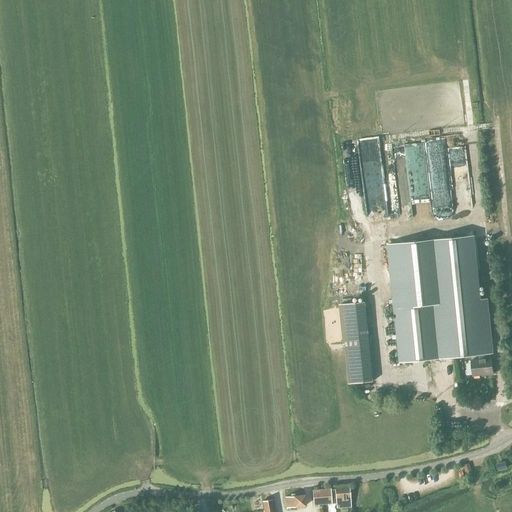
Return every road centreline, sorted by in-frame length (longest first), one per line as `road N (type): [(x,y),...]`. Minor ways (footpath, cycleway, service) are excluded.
road 1 (unclassified): [(93,511),(137,493),(214,498),(437,466),(511,436)]
road 2 (track): [(511,243),(496,125),(470,128),(466,94)]
road 3 (track): [(497,447),(501,398),(490,300),(511,296)]
